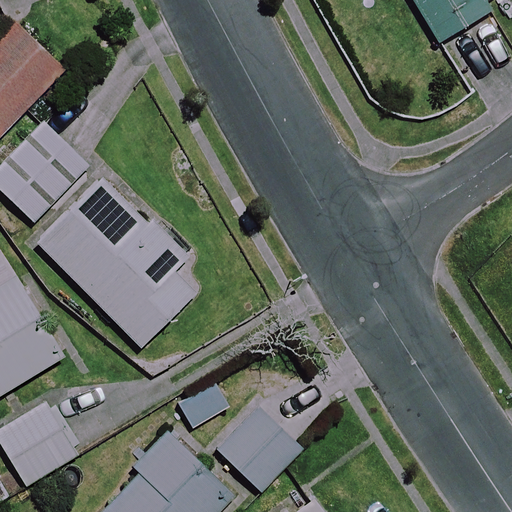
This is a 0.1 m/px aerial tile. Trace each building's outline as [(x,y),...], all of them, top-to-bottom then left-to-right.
[(485,12),(477,0),(405,0),(435,45),(485,12)] [(11,27),(0,39),(0,132),(58,73),(11,27)] [(86,169),(35,118),(0,152),(0,192),(31,224),(86,169)] [(182,259),(100,178),(35,244),(140,349),(194,294),(171,270),(182,259)] [(0,395),(60,359),(13,281),(0,288),(0,395)] [(76,455),(43,403),(0,430),(0,452),(23,489),(76,455)] [(301,450),(259,405),(214,446),(256,491),(301,450)] [(218,511),(231,500),(164,434),(132,467),(138,473),(99,511),(218,511)] [(319,511),(313,502),(299,511),(319,511)]
